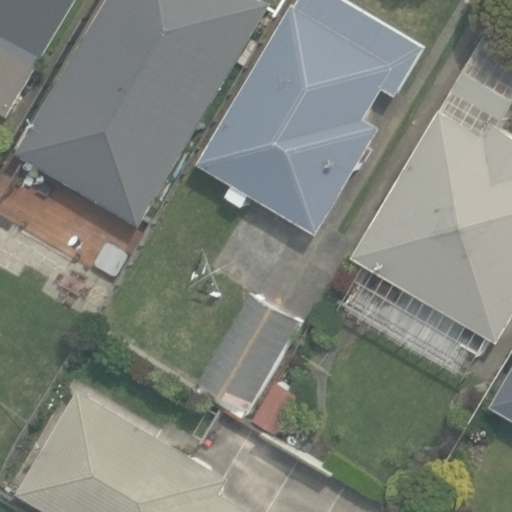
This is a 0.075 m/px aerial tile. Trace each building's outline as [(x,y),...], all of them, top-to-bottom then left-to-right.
[(0,0),(0,104),(17,114),(84,0),(0,0)] [(113,0),(24,151),(145,221),(276,0),(275,0),(113,0)] [(259,192),(327,233),(390,126),(374,116),(392,86),(406,95),(436,45),(359,0),(308,0),(307,3),(303,1),(207,162),(242,182),(234,195),(252,206),(259,192)] [(360,256),(507,343),(511,334),(511,125),(509,123),(511,117),(511,27),(499,19),(360,256)] [(203,390),(250,418),(309,319),(258,289),(205,379),(208,381),(203,390)] [(282,382),(257,421),(289,441),(314,402),(282,382)] [(58,511),(262,511),(228,491),(235,478),(87,389),(25,492),(58,511)]
